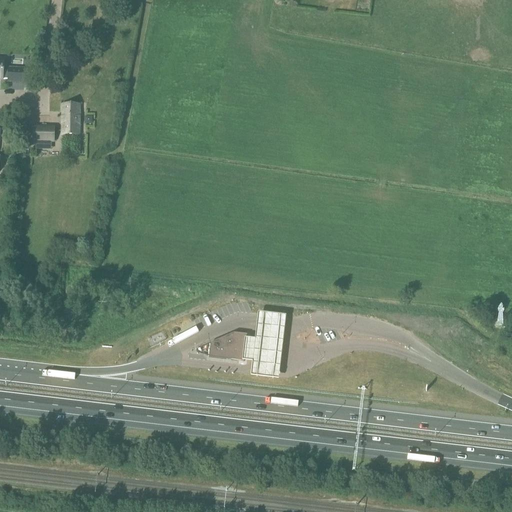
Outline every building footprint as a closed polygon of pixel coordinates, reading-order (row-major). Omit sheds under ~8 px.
[(0,60),(0,79),(8,80),(8,83),(25,84),(26,69),(9,69),(8,69),(8,71),(3,71),(3,68),(3,60),(0,60)] [(81,107),(61,106),(62,107),(61,137),(80,137),(81,107)] [(33,127),(33,144),(37,144),(37,150),(51,150),(51,144),(55,144),(55,127),(33,127)] [(255,340),(246,339),(243,362),(252,363),(250,378),(279,381),(286,317),(258,314),(255,340)] [(246,335),(233,333),(210,344),(208,358),(213,359),(213,361),(238,364),(238,361),(243,362),(246,339),(246,335)]
